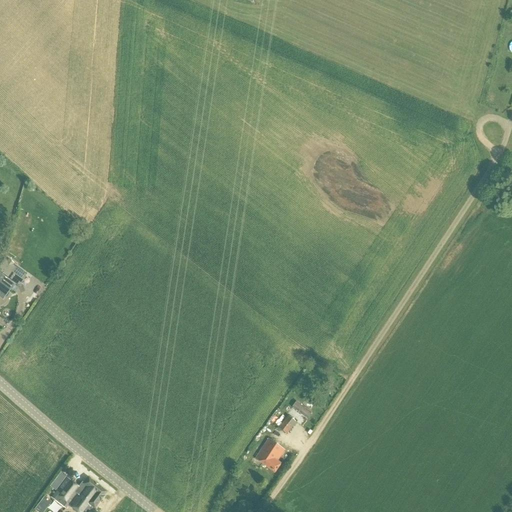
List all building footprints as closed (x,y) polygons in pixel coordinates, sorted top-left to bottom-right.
[(20,246),(21,245),(23,246),(27,232),(31,233),(34,226),(30,225),(31,222),(18,218),(10,242),(11,242),(12,243),(15,244),(16,244),(17,244),(17,245),(20,246)] [(0,297),(3,300),(11,290),(0,281),(0,297)] [(299,402),(288,416),(278,428),(287,435),(308,410),(299,402)] [(281,464),(277,461),(285,450),(269,439),(255,459),(275,473),(281,464)] [(66,509),(69,505),(78,494),(78,495),(81,491),(85,495),(90,489),(84,485),(85,484),(83,483),(79,487),(68,478),(63,484),(57,480),(52,486),(58,491),(52,498),(66,509)] [(89,478),(85,484),(84,485),(90,489),(85,495),(81,491),(78,495),(78,494),(69,505),(78,511),(89,511),(90,510),(92,507),(95,509),(108,493),(89,478)] [(35,510),(37,511),(42,511),(51,501),(45,497),(35,510)]
